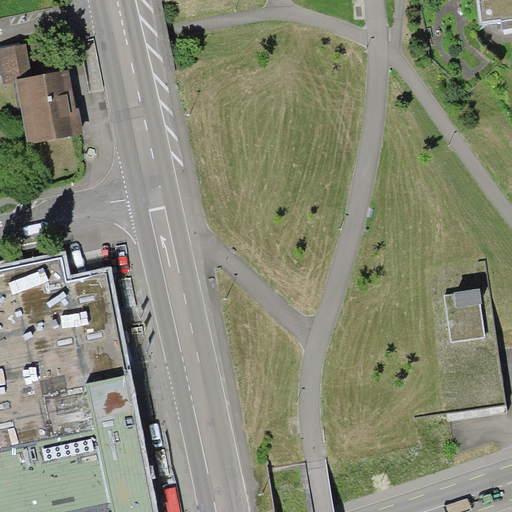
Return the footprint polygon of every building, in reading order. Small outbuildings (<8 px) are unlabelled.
[(511,0),(476,0),(480,24),(501,20),(502,30),(511,28),(511,0)] [(26,44),(0,48),(0,64),(4,84),(16,82),(16,79),(32,76),(26,44)] [(32,76),(16,79),(16,82),(28,144),(83,133),(78,108),(76,108),(69,69),(32,76)] [(0,511),(160,511),(108,270),(70,278),(65,254),(0,268),(0,511)] [(486,259),(426,268),(446,417),(506,409),(486,259)]
